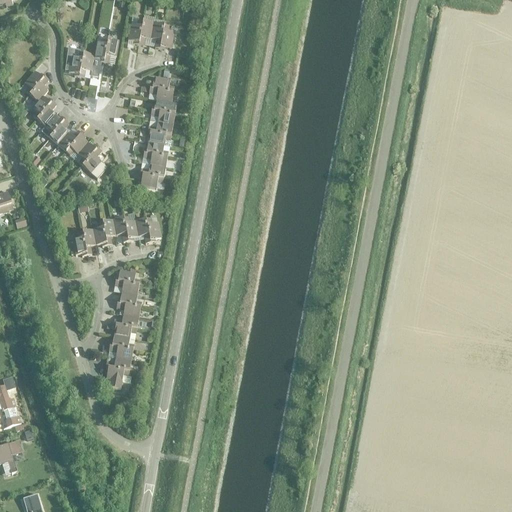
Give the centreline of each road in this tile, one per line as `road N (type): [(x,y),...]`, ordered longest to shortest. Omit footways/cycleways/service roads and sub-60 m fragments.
road 1 (unclassified): [(316,511),(412,0)]
road 2 (tertiary): [(155,452),(237,0)]
road 3 (residential): [(57,287),(5,117)]
road 4 (residential): [(104,126),(75,109),(58,85),(55,38),(34,15)]
road 5 (residential): [(155,452),(125,445),(103,428),(79,357)]
